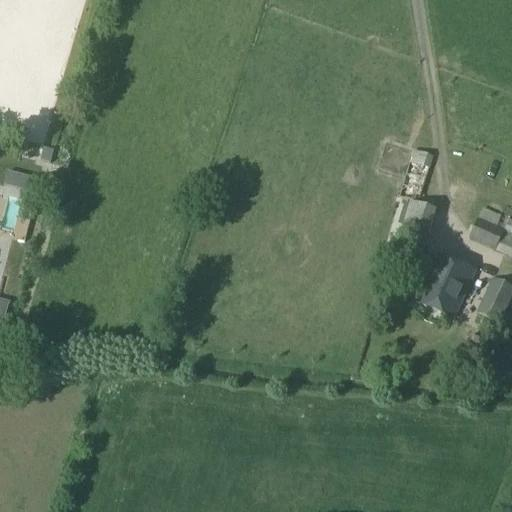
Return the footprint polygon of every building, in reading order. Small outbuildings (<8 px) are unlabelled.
[(52,154),(42,151),(39,162),(49,165),(52,154)] [(412,153),(398,200),(420,207),(434,160),(412,153)] [(37,182),(23,178),(20,192),(34,196),(37,182)] [(410,205),(398,243),(424,251),(436,213),(410,205)] [(511,224),(483,212),(478,222),(502,233),(502,232),(511,236),(511,224)] [(473,232),(469,242),(493,253),(502,233),(478,222),(473,232)] [(502,233),(493,253),(511,261),(511,236),(502,232),(502,233)] [(437,258),(416,306),(454,322),(474,274),(437,258)] [(511,290),(493,282),(478,315),(500,326),(511,299),(511,290)] [(472,338),(464,357),(478,364),(486,344),(472,338)]
